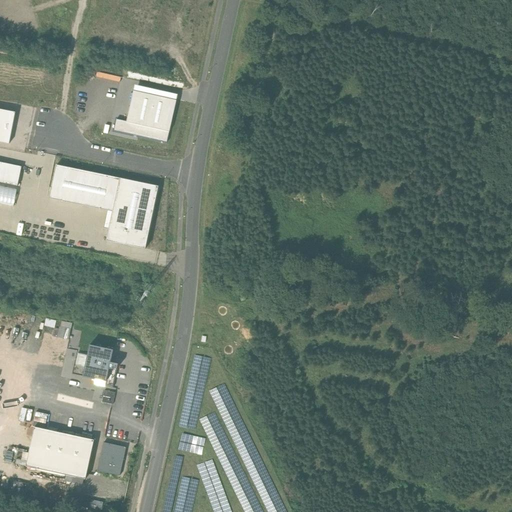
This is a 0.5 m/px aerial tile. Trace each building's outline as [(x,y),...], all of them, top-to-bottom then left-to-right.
[(0,94),(22,98),(30,62),(0,55),(0,94)] [(167,143),(177,101),(134,91),(127,122),(116,120),(114,130),(167,143)] [(15,113),(0,110),(0,142),(9,145),(15,113)] [(21,167),(0,162),(0,183),(17,187),(21,167)] [(158,187),(56,166),(49,199),(112,212),(106,241),(145,249),(158,187)] [(0,203),(14,206),(17,190),(0,186),(0,203)] [(57,335),(54,350),(65,352),(68,337),(57,335)] [(113,350),(89,345),(87,355),(78,353),(75,365),(85,367),(82,377),(106,382),(105,386),(113,388),(118,364),(110,363),(113,350)] [(73,379),(72,384),(85,388),(86,383),(73,379)] [(99,407),(112,409),(115,391),(104,390),(104,385),(91,384),(91,389),(102,390),(99,407)] [(105,425),(103,435),(114,437),(116,427),(105,425)] [(34,428),(26,467),(85,480),(94,441),(34,428)] [(126,448),(104,443),(97,471),(120,476),(126,448)] [(0,477),(0,490),(12,493),(15,481),(0,477)] [(71,507),(82,496),(74,487),(63,499),(71,507)] [(100,511),(102,501),(89,499),(87,511),(100,511)]
